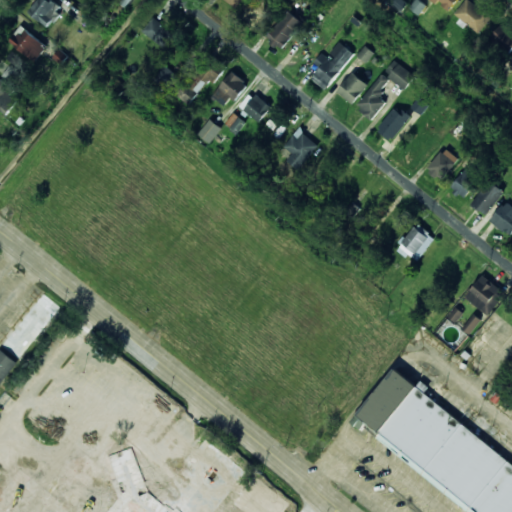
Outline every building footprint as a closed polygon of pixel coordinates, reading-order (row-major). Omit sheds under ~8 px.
[(63,9),(50,0),(38,0),(29,12),(49,27),(63,9)] [(224,0),(238,9),(244,0),(224,0)] [(265,29),(273,10),(252,0),(251,0),(243,18),(265,29)] [(415,0),(410,8),(420,15),(426,5),(418,0),(415,0)] [(433,0),(450,11),(457,0),(433,0)] [(492,18),(469,0),(466,0),(455,14),(479,34),(492,18)] [(281,49),(304,23),(290,11),(267,37),(281,49)] [(175,34),(154,17),(143,31),(164,48),(175,34)] [(491,39),(511,52),(511,50),(511,32),(500,25),(491,39)] [(35,62),(48,47),(22,26),(10,41),(35,62)] [(355,53),(340,41),(329,56),(324,52),(315,63),(321,68),(312,79),(326,90),(355,53)] [(358,55),(367,63),(375,53),(366,45),(358,55)] [(191,105),(207,80),(214,85),(226,67),(211,57),(199,76),(192,71),(176,95),(191,105)] [(416,75),(394,60),(385,75),(407,89),(416,75)] [(13,86),(22,73),(10,65),(2,78),(13,86)] [(180,75),(164,65),(154,80),(170,91),(180,75)] [(225,106),(231,98),(235,101),(249,85),(233,71),(213,96),(225,106)] [(338,92),(353,105),(369,85),(353,72),(338,92)] [(387,102),(379,96),(391,81),(383,74),(357,106),(373,120),(387,102)] [(0,78),(0,109),(7,115),(18,100),(11,95),(15,89),(1,78),(0,78)] [(240,106),(260,122),(272,108),(252,91),(240,106)] [(411,118),(397,107),(378,129),(392,141),(411,118)] [(226,123),(237,133),(247,123),(235,113),(226,123)] [(211,143),(222,128),(210,119),(199,134),(211,143)] [(285,146),(294,154),(288,160),(299,170),(320,146),(300,129),(285,146)] [(443,181),(459,158),(445,148),(429,170),(443,181)] [(464,199),(480,180),(467,169),(451,188),(464,199)] [(489,216),(504,190),(488,180),(473,206),(489,216)] [(510,235),(511,232),(511,206),(506,202),(491,222),(510,235)] [(418,261),(437,238),(418,223),(397,249),(407,258),(410,254),(418,261)] [(488,315),(506,293),(484,275),(466,297),(488,315)] [(0,346),(19,362),(63,307),(43,291),(0,344),(0,346)] [(463,328),(470,334),(482,320),(475,314),(463,328)] [(0,386),(18,362),(0,349),(0,386)] [(511,511),(511,462),(423,395),(430,387),(422,381),(418,386),(395,368),(354,423),(363,430),(363,431),(469,511),(511,511)] [(0,511),(0,500),(20,475),(67,511),(129,511),(133,508),(114,463),(139,453),(158,501),(206,444),(250,481),(223,511),(0,511)]
